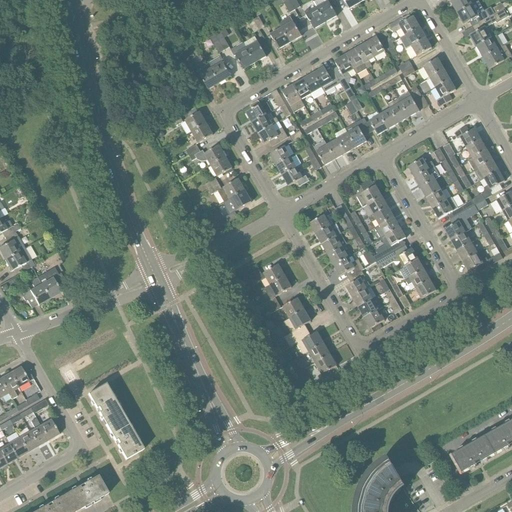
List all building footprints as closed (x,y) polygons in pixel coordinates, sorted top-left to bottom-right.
[(290,14),(295,10),(289,0),(288,0),(289,0),(284,3),(290,14)] [(289,0),(295,10),(300,8),(295,0),(289,0)] [(317,8),(326,23),(337,16),(329,2),(328,2),(327,0),(317,0),(314,2),(317,8)] [(361,3),(359,0),(344,0),(349,9),(361,3)] [(458,14),(473,5),(469,0),(454,0),(451,2),(458,14)] [(494,15),(505,9),(502,4),(491,10),(494,15)] [(473,27),(486,20),(482,15),(479,16),(473,5),(458,14),(464,25),(470,22),(473,27)] [(314,30),(326,23),(317,8),(306,15),(314,30)] [(477,47),(492,38),(486,27),(496,22),(497,23),(509,16),(505,9),(494,15),(486,20),(473,27),(476,33),(470,36),(477,47)] [(254,34),(260,31),(251,15),(247,17),(250,22),(248,23),(254,34)] [(260,31),(265,28),(259,17),(254,20),(251,15),(260,31)] [(405,36),(420,28),(413,17),(412,18),(410,15),(403,19),(389,27),(393,34),(401,29),(405,36)] [(281,29),(290,43),(302,37),(294,22),(281,29)] [(407,49),(411,46),(426,38),(420,28),(405,36),(401,38),(407,49)] [(279,50),(290,43),(281,29),(270,35),(279,50)] [(225,51),(230,48),(221,32),(216,35),(225,51)] [(391,44),(392,44),(386,33),(381,36),(387,47),(391,44)] [(219,54),(225,51),(216,35),(210,39),(219,54)] [(483,58),(503,47),(497,35),(492,38),(477,47),(483,58)] [(375,59),(385,53),(377,38),(367,44),(375,59)] [(411,46),(417,57),(432,49),(426,38),(411,46)] [(247,49),(255,64),(267,57),(258,42),(247,49)] [(370,62),(375,59),(367,44),(356,50),(367,70),(372,67),(370,62)] [(393,57),(397,55),(391,44),(387,47),(393,57)] [(503,47),(483,58),(490,70),(505,61),(511,57),(505,46),(503,47)] [(244,70),(255,64),(247,49),(235,55),(244,70)] [(357,75),(367,70),(356,50),(346,56),(354,71),(357,75)] [(341,84),(345,92),(351,88),(349,85),(351,78),(348,74),(354,71),(346,56),(335,62),(338,68),(333,71),(341,84)] [(189,72),(195,69),(189,58),(183,61),(189,72)] [(429,78),(444,70),(438,59),(423,67),(429,78)] [(212,69),(220,84),(232,77),(223,62),(212,69)] [(399,68),(402,74),(413,68),(409,62),(399,68)] [(209,90),(220,84),(212,69),(209,64),(197,71),(209,90)] [(324,93),(341,84),(333,71),(328,74),(325,68),(314,75),(322,89),(324,93)] [(402,74),(405,79),(415,73),(413,68),(402,74)] [(384,75),(387,80),(398,73),(395,69),(384,75)] [(436,89),(450,80),(444,70),(429,78),(436,89)] [(312,95),(322,89),(314,75),(304,80),(312,95)] [(374,81),(376,86),(387,80),(384,75),(374,81)] [(388,83),(391,87),(402,81),(399,77),(388,83)] [(301,101),(312,95),(304,80),(293,87),(301,101)] [(441,99),(437,101),(441,107),(452,101),(449,95),(456,91),(450,80),(436,89),(441,99)] [(363,87),(366,92),(376,86),(374,81),(363,87)] [(378,89),(381,93),(391,87),(388,83),(378,89)] [(417,99),(422,97),(416,86),(411,89),(417,99)] [(305,107),(301,101),(293,87),(283,93),(294,113),(305,107)] [(351,103),(357,100),(357,99),(351,88),(345,92),(351,103)] [(368,95),(371,99),(381,93),(378,89),(368,95)] [(271,94),(280,109),(285,106),(277,91),(271,94)] [(345,92),(340,95),(346,106),(351,103),(345,92)] [(398,99),(409,118),(420,112),(409,93),(398,99)] [(423,110),(429,107),(423,96),(422,97),(417,99),(423,110)] [(409,118),(398,99),(388,105),(390,109),(399,124),(409,118)] [(357,113),(363,109),(357,100),(351,103),(357,113)] [(252,124),(267,116),(258,101),(250,106),(252,110),(246,113),(252,124)] [(324,116),(334,110),(332,105),(329,107),(327,103),(324,105),(326,108),(321,111),(324,116)] [(357,113),(351,103),(346,106),(352,116),(357,113)] [(291,116),(285,106),(280,109),(282,113),(283,112),(287,118),(291,116)] [(388,130),(399,124),(390,109),(380,115),(388,130)] [(311,117),(313,122),(324,116),(321,111),(311,117)] [(378,136),(388,130),(380,115),(378,112),(373,115),(375,118),(364,124),(369,134),(375,131),(378,136)] [(192,133),(206,124),(200,113),(185,121),(192,133)] [(326,119),(328,123),(338,118),(336,113),(326,119)] [(273,126),(279,122),(277,118),(270,122),(267,116),(252,124),(258,135),(273,126)] [(170,123),(173,128),(183,122),(180,117),(170,123)] [(300,123),(303,128),(313,122),(311,117),(300,123)] [(315,125),(318,129),(328,123),(326,119),(315,125)] [(364,137),(369,134),(364,124),(361,120),(352,126),(354,130),(348,134),(357,148),(367,142),(364,137)] [(206,124),(192,133),(198,144),(213,136),(206,124)] [(305,131),(307,136),(318,129),(315,125),(305,131)] [(273,147),(283,141),(280,136),(285,133),(282,129),(276,132),(273,126),(258,135),(265,145),(270,142),(273,147)] [(475,129),(469,132),(466,127),(455,134),(457,139),(460,138),(466,148),(481,140),(475,129)] [(290,137),(293,143),(304,137),(300,131),(290,137)] [(346,154),(357,148),(348,134),(338,140),(346,154)] [(335,161),(346,154),(338,140),(327,146),(335,161)] [(472,159),(487,150),(481,140),(466,148),(472,159)] [(453,156),(455,154),(449,144),(444,147),(449,158),(453,156)] [(189,157),(200,151),(197,145),(186,151),(189,157)] [(211,166),(226,158),(219,146),(204,155),(202,151),(201,152),(200,151),(189,157),(192,162),(197,159),(198,160),(200,161),(201,162),(203,162),(205,162),(206,161),(208,161),(211,166)] [(325,167),(335,161),(327,146),(317,152),(325,167)] [(276,166),(291,158),(285,147),(270,155),(276,166)] [(309,147),(305,150),(311,160),(315,158),(309,147)] [(441,163),(446,160),(440,150),(434,153),(440,163),(441,163)] [(468,161),(474,172),(493,161),(487,150),(472,159),(468,161)] [(211,166),(217,178),(232,169),(226,158),(211,166)] [(283,177),(297,168),(291,158),(276,166),(283,177)] [(316,172),(321,168),(315,158),(311,160),(309,161),(316,172)] [(429,170),(435,167),(434,166),(432,162),(426,165),(423,159),(409,168),(415,178),(429,170)] [(484,180),(499,172),(493,161),(474,172),(480,182),(484,180)] [(455,168),(460,176),(464,173),(459,166),(455,168)] [(306,177),(303,179),(297,168),(283,177),(289,187),(296,183),(299,188),(309,183),(306,177)] [(421,189),(435,180),(429,170),(415,178),(421,189)] [(474,206),(485,200),(492,196),(491,194),(492,192),(491,190),(505,182),(499,172),(484,180),(488,187),(486,188),(485,192),(486,193),(471,201),(474,206)] [(205,185),(209,191),(219,185),(216,179),(205,185)] [(225,203),(230,200),(245,191),(238,180),(222,190),(219,185),(209,191),(211,195),(218,192),(225,203)] [(365,207),(382,197),(376,186),(374,187),(370,180),(353,190),(357,198),(363,208),(365,207)] [(427,199),(441,191),(435,180),(421,189),(427,199)] [(245,191),(230,200),(237,211),(252,203),(245,191)] [(433,210),(447,201),(441,191),(427,199),(433,210)] [(503,211),(511,205),(511,194),(511,192),(497,201),(503,211)] [(369,218),(388,208),(382,197),(365,207),(367,212),(370,210),(373,215),(369,218)] [(448,215),(451,220),(474,206),(471,201),(458,208),(452,198),(447,201),(433,210),(439,220),(448,215)] [(485,200),(474,206),(478,212),(488,206),(485,200)] [(509,222),(511,219),(511,205),(503,211),(509,222)] [(343,219),(348,217),(341,206),(335,210),(341,220),(343,219)] [(451,241),(465,233),(471,229),(466,221),(479,213),(478,212),(474,206),(451,220),(449,221),(452,226),(445,231),(451,241)] [(379,226),(394,218),(388,208),(369,218),(372,223),(376,221),(379,226)] [(224,218),(228,224),(238,218),(235,212),(224,218)] [(357,226),(362,223),(355,213),(351,216),(357,226)] [(316,235),(330,226),(324,216),(310,224),(316,235)] [(349,230),(354,228),(348,217),(343,219),(349,230)] [(386,237),(400,229),(394,218),(379,226),(386,237)] [(5,239),(15,232),(20,229),(17,225),(13,227),(9,221),(4,224),(1,219),(0,219),(0,234),(2,233),(5,239)] [(363,236),(368,234),(362,223),(357,226),(363,236)] [(322,245),(337,237),(330,226),(316,235),(322,245)] [(355,240),(359,238),(354,228),(349,230),(355,240)] [(386,237),(392,247),(403,241),(406,239),(400,229),(386,237)] [(0,251),(5,261),(20,252),(25,249),(15,232),(5,239),(8,244),(0,248),(0,251)] [(457,252),(471,243),(465,233),(451,241),(457,252)] [(369,246),(373,244),(368,234),(363,236),(369,246)] [(328,256),(342,248),(347,245),(341,235),(337,237),(322,245),(328,256)] [(361,251),(365,248),(359,238),(355,240),(361,251)] [(376,263),(386,257),(406,246),(403,241),(392,247),(383,252),(373,258),(376,263)] [(463,262),(477,254),(471,243),(457,252),(463,262)] [(404,268),(418,260),(412,249),(409,251),(406,246),(386,257),(376,263),(380,270),(393,263),(400,262),(404,268)] [(334,266),(349,258),(342,248),(328,256),(334,266)] [(469,273),(484,264),(481,260),(485,258),(481,251),(477,254),(463,262),(469,273)] [(25,272),(35,266),(31,260),(26,263),(20,252),(5,261),(12,272),(22,267),(25,272)] [(500,254),(495,257),(488,261),(488,262),(491,266),(503,259),(500,254)] [(349,279),(362,272),(364,270),(358,260),(352,264),(349,258),(334,266),(340,277),(346,274),(349,279)] [(406,281),(424,270),(418,260),(404,268),(404,269),(401,271),(406,281)] [(279,266),(262,275),(252,281),(254,286),(266,279),(270,286),(285,277),(279,266)] [(38,279),(50,300),(62,293),(56,284),(62,281),(55,269),(38,279)] [(249,276),(252,281),(262,275),(259,270),(249,276)] [(416,289),(430,281),(424,270),(406,281),(409,286),(413,284),(416,289)] [(352,298),(367,290),(371,288),(362,272),(349,279),(352,284),(346,287),(352,298)] [(270,286),(277,297),(292,289),(285,277),(270,286)] [(39,306),(50,300),(38,279),(34,281),(33,285),(35,289),(31,292),(28,286),(21,290),(24,295),(23,297),(25,301),(28,302),(32,310),(33,309),(31,305),(35,303),(36,301),(39,306)] [(416,289),(422,300),(436,292),(430,281),(416,289)] [(358,308),(373,300),(367,290),(352,298),(358,308)] [(405,309),(411,306),(405,296),(403,296),(399,299),(405,309)] [(265,304),(268,310),(279,304),(275,298),(265,304)] [(364,319),(379,311),(379,310),(382,308),(376,298),(373,300),(358,308),(364,319)] [(290,319),(304,311),(298,299),(283,308),(290,319)] [(396,315),(402,311),(396,301),(391,303),(390,304),(396,315)] [(268,310),(271,315),(281,309),(279,304),(268,310)] [(284,338),(287,343),(298,337),(295,332),(311,322),(304,311),(290,319),(293,325),(288,329),(291,334),(284,338)] [(370,329),(385,321),(379,311),(364,319),(370,329)] [(309,353),(324,344),(317,333),(302,341),(309,353)] [(298,337),(287,343),(290,348),(301,342),(298,337)] [(316,364),(330,356),(324,344),(309,353),(316,364)] [(316,364),(322,375),(337,367),(330,356),(316,364)] [(29,383),(33,380),(29,372),(25,375),(21,368),(11,374),(19,389),(29,383)] [(306,384),(312,381),(305,370),(300,373),(306,384)] [(306,384),(300,373),(295,376),(301,387),(306,384)] [(9,395),(19,389),(11,374),(0,380),(9,395)] [(0,399),(9,395),(0,380),(0,399)] [(107,428),(125,418),(106,385),(88,395),(107,428)] [(26,401),(26,402),(29,407),(40,400),(36,395),(26,401)] [(33,414),(34,415),(48,406),(45,400),(30,409),(33,414)] [(0,417),(0,423),(8,419),(6,414),(0,417)] [(126,461),(140,453),(144,451),(125,418),(107,428),(126,461)] [(41,427),(49,441),(60,435),(51,421),(41,427)] [(511,422),(486,438),(453,456),(463,474),(480,465),(496,456),(511,446),(511,422)] [(39,447),(49,441),(41,427),(30,433),(39,447)] [(28,453),(39,447),(30,433),(20,439),(28,453)] [(18,459),(28,453),(20,439),(18,436),(8,442),(9,445),(18,459)] [(0,452),(7,465),(18,459),(9,445),(0,449),(0,452)] [(387,511),(388,511),(390,503),(395,495),(401,489),(402,488),(386,465),(373,477),(365,492),(360,508),(360,511),(387,511)] [(74,511),(78,511),(108,495),(98,477),(66,496),(74,511)] [(74,511),(66,496),(37,511),(74,511)]
